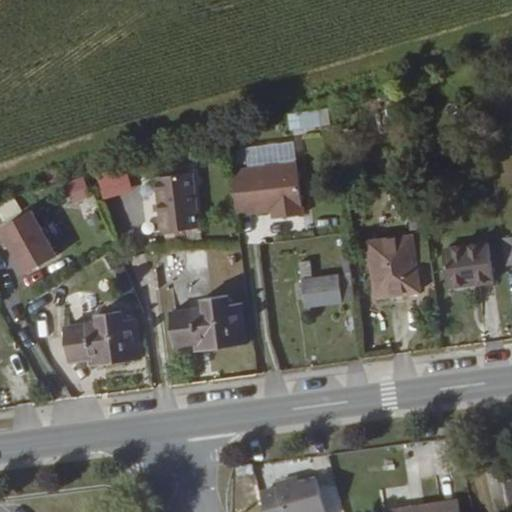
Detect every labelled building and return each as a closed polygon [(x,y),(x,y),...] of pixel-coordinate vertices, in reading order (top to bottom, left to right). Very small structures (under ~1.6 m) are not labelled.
[(288,109),(288,126),(326,127),(326,110),(288,109)] [(295,162),(233,170),(240,221),(302,213),(295,162)] [(132,188),(124,163),(95,172),(103,198),(132,188)] [(199,229),(195,172),(159,175),(161,231),(199,229)] [(71,203),(91,195),(82,175),(63,183),(71,203)] [(61,252),(35,205),(4,225),(30,269),(61,252)] [(427,248),(424,224),(369,231),(375,285),(416,278),(413,249),(427,248)] [(348,230),(337,231),(339,262),(349,261),(348,230)] [(491,273),(488,237),(445,243),(450,278),(491,273)] [(306,293),(350,287),(349,261),(339,262),(314,266),(313,248),(300,248),(306,293)] [(183,273),(178,252),(161,256),(167,277),(183,273)] [(229,282),(205,285),(207,296),(173,301),(179,336),(197,333),(199,346),(247,339),(239,293),(231,294),(229,282)] [(121,308),(119,296),(95,299),(96,311),(63,315),(68,348),(88,347),(90,356),(139,349),(132,306),(121,308)] [(300,473),(300,468),(277,473),(287,511),(321,511),(329,510),(317,468),(300,473)] [(464,511),(463,500),(431,503),(431,511),(464,511)]
